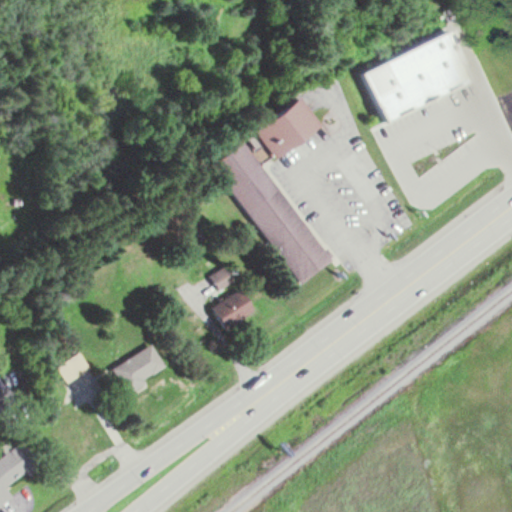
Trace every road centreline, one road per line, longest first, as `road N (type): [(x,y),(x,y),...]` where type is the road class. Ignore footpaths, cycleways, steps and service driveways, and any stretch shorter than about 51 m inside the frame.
road 1 (trunk): [(304,368),(511,207)]
road 2 (trunk): [(304,368),(92,511)]
road 3 (trunk): [(140,511),(304,368)]
